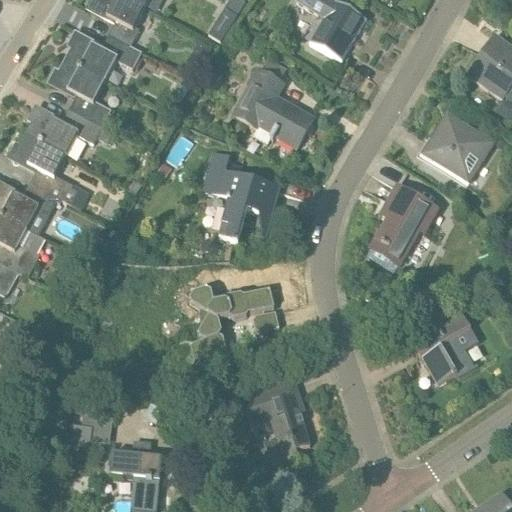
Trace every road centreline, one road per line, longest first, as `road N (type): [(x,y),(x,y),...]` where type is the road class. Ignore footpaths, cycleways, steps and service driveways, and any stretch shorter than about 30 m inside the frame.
road 1 (residential): [(392,498),(330,315),(324,245),(350,173),(452,0)]
road 2 (residential): [(511,417),(392,498)]
